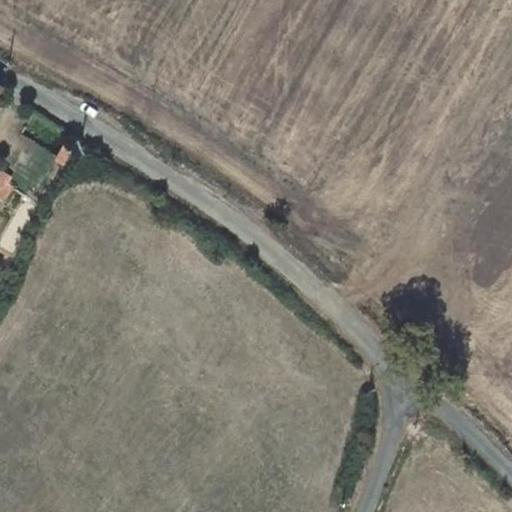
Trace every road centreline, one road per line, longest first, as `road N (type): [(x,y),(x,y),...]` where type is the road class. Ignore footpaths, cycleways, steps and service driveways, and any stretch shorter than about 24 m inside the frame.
road 1 (unclassified): [(0,70),(256,233),(409,381)]
road 2 (unclassified): [(409,381),(357,511)]
road 3 (unclassified): [(409,381),(511,473)]
